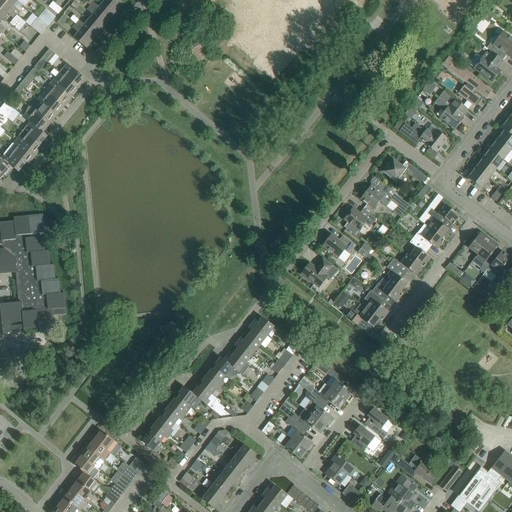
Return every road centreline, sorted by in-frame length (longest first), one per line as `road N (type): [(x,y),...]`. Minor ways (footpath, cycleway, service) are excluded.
road 1 (residential): [(0,191),(17,187),(54,143),(56,128),(94,82),(93,61),(139,0)]
road 2 (residential): [(285,267),(383,143),(395,141),(443,176)]
road 3 (residential): [(384,339),(480,214)]
road 4 (residential): [(203,511),(173,487),(169,473),(97,417)]
